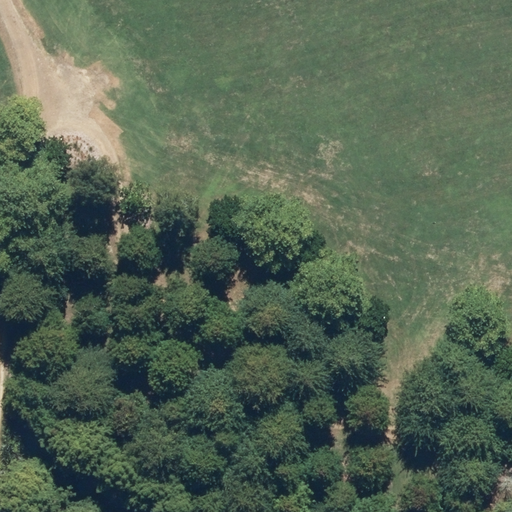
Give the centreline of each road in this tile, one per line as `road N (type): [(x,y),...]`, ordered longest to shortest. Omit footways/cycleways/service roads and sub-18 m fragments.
road 1 (track): [(42,116),(87,125),(99,136),(110,152),(135,263),(228,375),(280,407),(335,423),(511,454)]
road 2 (track): [(0,348),(50,361),(144,362),(228,375)]
road 3 (track): [(1,0),(38,81),(42,116),(30,149),(0,153)]
